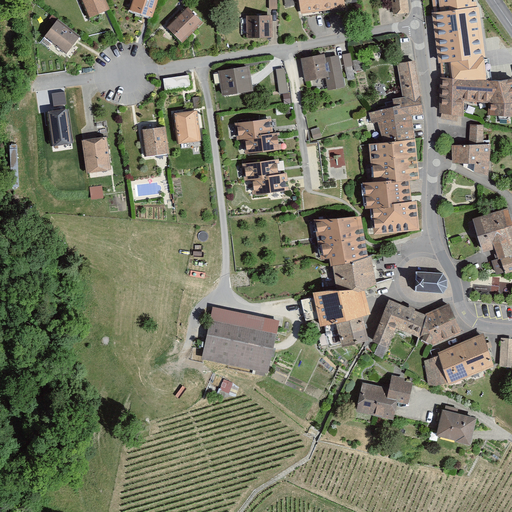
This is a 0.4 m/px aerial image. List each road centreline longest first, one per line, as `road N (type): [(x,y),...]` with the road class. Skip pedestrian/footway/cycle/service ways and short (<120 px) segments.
road 1 (residential): [(42,80),(419,27)]
road 2 (residential): [(436,161),(419,27)]
